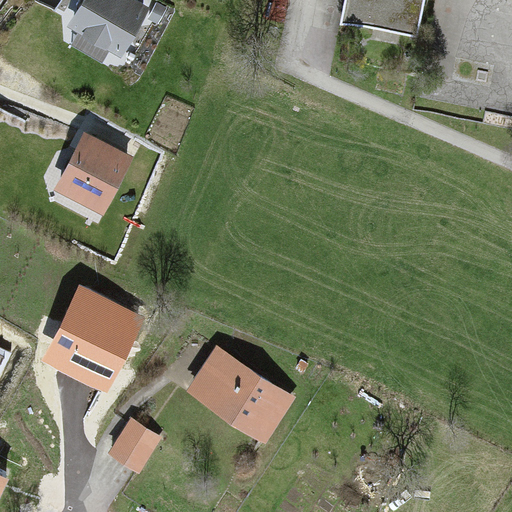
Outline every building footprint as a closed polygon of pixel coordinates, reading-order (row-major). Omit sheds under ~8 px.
[(150,1),(148,0),(86,0),(71,28),(121,55),(150,1)] [(422,0),(346,0),(343,19),(416,34),(422,0)] [(0,155),(18,112),(0,104),(0,155)] [(132,153),(83,129),(54,188),(103,212),(132,153)] [(140,317),(80,288),(46,359),(106,388),(140,317)] [(218,349),(192,384),(268,439),(294,404),(218,349)] [(136,424),(115,454),(142,472),(163,442),(136,424)] [(0,506),(12,483),(0,476),(0,506)]
